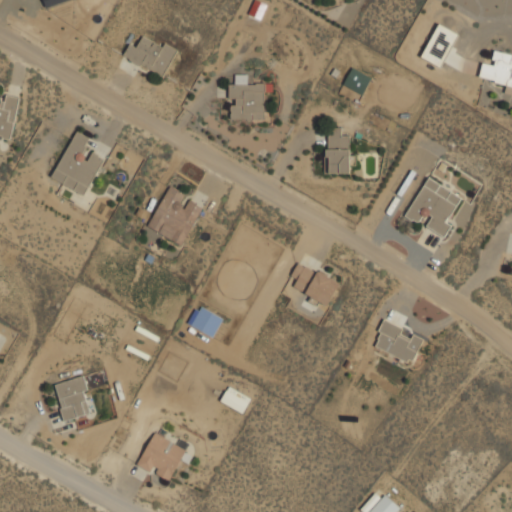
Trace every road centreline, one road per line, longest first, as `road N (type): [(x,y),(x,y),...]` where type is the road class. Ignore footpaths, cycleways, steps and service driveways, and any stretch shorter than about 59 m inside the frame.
road 1 (residential): [(511,352),(360,243),(0,34)]
road 2 (residential): [(135,511),(0,434)]
